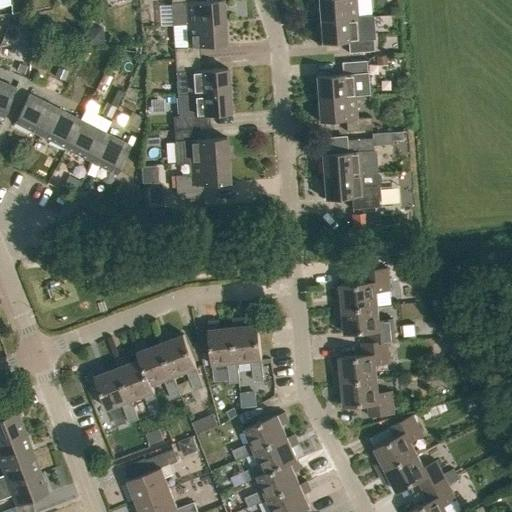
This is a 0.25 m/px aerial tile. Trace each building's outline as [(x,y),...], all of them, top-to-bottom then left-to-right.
[(9,0),(10,4),(9,4),(9,6),(10,6),(11,11),(26,10),(25,1),(25,0),(9,0)] [(187,24),(187,25),(224,22),(222,0),(220,0),(196,2),(196,0),(170,0),(173,25),(187,24)] [(318,0),(320,21),(357,18),(355,0),(318,0)] [(348,42),(349,54),(374,52),(373,39),(359,40),(357,18),(320,21),(321,44),(348,42)] [(174,48),(175,60),(200,59),(199,47),(226,45),(224,22),(187,25),(188,47),(174,48)] [(177,95),(191,94),(229,91),(227,69),(201,70),(200,59),(175,60),(176,73),(177,95)] [(316,77),(317,99),(355,97),(355,96),(369,95),(366,61),(341,63),(342,75),(316,77)] [(0,121),(2,122),(15,89),(0,82),(0,121)] [(191,94),(177,95),(179,117),(173,117),(174,129),(199,128),(205,127),(204,116),(230,114),(229,91),(191,94)] [(40,136),(54,108),(28,95),(12,127),(28,135),(30,131),(40,136)] [(345,120),(346,132),(371,130),(371,118),(356,119),(355,97),(317,99),(319,122),(345,120)] [(101,111),(111,117),(116,106),(106,101),(101,111)] [(63,153),(79,121),(54,108),(40,136),(50,141),(48,145),(63,153)] [(90,162),(105,134),(79,121),(63,153),(79,161),(81,157),(90,162)] [(176,164),(190,163),(228,160),(226,138),(200,140),(199,128),(174,129),(176,164)] [(98,171),(114,179),(130,147),(105,134),(90,162),(100,166),(98,171)] [(321,155),(323,177),(376,173),(375,159),(374,159),(372,139),(347,141),(348,153),(321,155)] [(175,176),(176,199),(204,197),(203,185),(229,183),(228,160),(190,163),(191,175),(175,176)] [(145,167),(146,181),(160,181),(159,166),(145,167)] [(351,198),(352,210),(379,208),(377,186),(380,182),(380,176),(376,173),(323,177),(325,200),(351,198)] [(341,225),(343,211),(328,209),(326,222),(341,225)] [(363,213),(349,214),(349,226),(363,226),(363,213)] [(335,310),(378,306),(377,292),(391,291),(388,268),(363,271),(364,283),(340,285),(342,299),(336,300),(337,305),(335,305),(335,310)] [(369,343),(395,340),(393,319),(380,320),(378,306),(335,310),(336,315),(338,315),(338,320),(344,320),(345,334),(368,332),(369,343)] [(233,319),(233,327),(237,362),(251,361),(253,381),(264,380),(261,360),(262,360),(258,324),(244,326),(243,320),(238,321),(238,319),(233,319)] [(227,364),(229,384),(240,383),(237,362),(233,327),(220,328),(219,323),(214,323),(214,321),(209,322),(209,329),(213,365),(227,364)] [(401,324),(402,337),(415,336),(414,323),(401,324)] [(161,343),(174,376),(187,372),(194,391),(203,387),(196,368),(197,368),(184,334),(170,340),(168,334),(164,336),(163,334),(158,336),(161,343)] [(334,383),(378,378),(376,364),(390,363),(388,342),(395,341),(395,340),(369,343),(362,343),(363,355),(339,357),(341,372),(335,372),(336,378),(334,378),(334,383)] [(138,352),(140,359),(152,385),(164,380),(171,399),(181,395),(174,376),(161,343),(148,348),(146,343),(141,345),(140,343),(135,345),(138,352)] [(116,360),(119,367),(131,401),(144,396),(152,415),(161,411),(154,392),(155,392),(152,385),(140,359),(128,364),(126,359),(121,360),(121,359),(116,360)] [(122,404),(129,423),(139,420),(131,401),(119,367),(106,372),(104,367),(99,369),(98,367),(93,369),(96,376),(95,376),(108,410),(122,404)] [(368,404),(369,416),(394,414),(392,391),(379,393),(378,378),(334,383),(335,387),(337,387),(337,392),(343,392),(344,406),(368,404)] [(258,407),(256,390),(241,391),(242,408),(258,407)] [(0,442),(25,433),(17,412),(0,418),(0,442)] [(236,460),(255,452),(288,437),(282,425),(287,423),(285,418),(287,417),(285,412),(278,415),(245,429),(251,443),(232,451),(236,460)] [(199,418),(204,430),(216,426),(211,414),(199,418)] [(379,474),(418,454),(411,441),(423,435),(413,415),(390,427),(396,438),(375,449),(381,462),(376,464),(379,469),(377,470),(379,474)] [(0,465),(32,453),(25,433),(0,442),(0,465)] [(242,473),(246,482),(258,477),(297,459),(292,447),(297,445),(295,440),(297,439),(295,434),(288,437),(255,452),(261,464),(242,473)] [(178,443),(184,457),(198,452),(193,437),(178,443)] [(128,480),(136,501),(170,488),(162,468),(178,461),(174,449),(145,460),(150,472),(128,480)] [(0,476),(0,488),(40,473),(32,453),(0,465),(4,475),(0,476)] [(423,492),(446,480),(437,461),(424,467),(418,454),(379,474),(381,478),(383,477),(386,482),(391,480),(397,492),(418,482),(423,492)] [(245,498),(249,507),(268,499),(300,484),(295,472),(300,470),(298,465),(299,464),(297,459),(258,477),(263,489),(245,498)] [(40,473),(0,488),(0,500),(12,496),(16,506),(48,494),(40,473)] [(447,511),(444,506),(456,499),(446,480),(423,492),(429,502),(409,511),(447,511)] [(271,511),(299,511),(310,507),(304,494),(309,492),(307,487),(309,486),(307,481),(300,484),(268,499),(273,511),(271,511)] [(198,511),(194,502),(178,509),(170,488),(136,501),(140,511),(198,511)]
